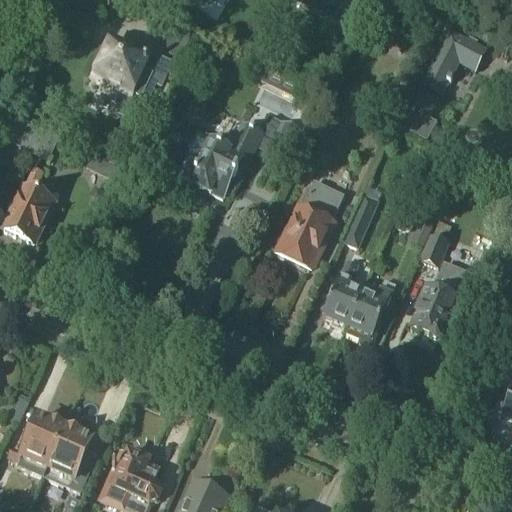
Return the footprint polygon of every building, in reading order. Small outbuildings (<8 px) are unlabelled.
[(408,9),(386,0),(379,0),(374,12),(401,24),(408,9)] [(458,67),(474,75),(485,54),(448,35),(420,89),(441,101),(458,67)] [(115,48),(98,84),(129,99),(119,119),(144,131),(154,110),(149,107),(158,89),(163,91),(172,71),(152,62),(150,66),(115,48)] [(267,75),(261,87),(292,101),(297,89),(267,75)] [(182,158),(191,162),(181,184),(222,205),(230,189),(236,192),(245,175),(256,154),(264,158),(288,170),(304,137),(279,125),(270,144),(247,132),(242,144),(236,154),(213,142),(193,133),(182,158)] [(33,176),(24,193),(3,236),(32,251),(54,206),(34,196),(43,179),(33,176)] [(278,258),(311,273),(333,227),(332,227),(342,205),(313,191),(302,215),(300,214),(278,258)] [(357,254),(378,207),(363,201),(342,248),(357,254)] [(418,266),(434,229),(420,223),(405,261),(418,266)] [(432,242),(430,241),(419,267),(438,275),(450,248),(444,245),(450,232),(439,227),(432,242)] [(347,266),(343,274),(322,324),(346,334),(365,290),(363,294),(363,293),(361,298),(348,292),(354,278),(357,271),(347,266)] [(367,353),(369,351),(369,350),(370,349),(395,292),(384,287),(379,297),(365,290),(346,334),(348,335),(346,339),(359,345),(358,346),(358,347),(358,348),(358,349),(359,350),(359,351),(360,352),(361,352),(362,353),(363,353),(364,353),(365,353),(367,353)] [(411,335),(430,343),(432,348),(435,349),(439,348),(441,344),(438,339),(454,304),(427,293),(417,315),(420,316),(411,335)] [(511,360),(508,359),(497,389),(511,396),(502,420),(511,424),(511,360)] [(8,465),(18,469),(16,473),(42,484),(68,428),(51,420),(48,427),(38,423),(22,460),(12,455),(8,465)] [(69,504),(65,511),(79,511),(90,489),(76,483),(92,446),(82,442),(85,435),(68,428),(42,484),(69,496),(69,504)] [(109,495),(145,510),(143,511),(154,511),(156,510),(160,500),(157,492),(152,491),(158,477),(148,472),(149,468),(144,466),(143,460),(137,457),(133,461),(121,456),(106,491),(110,492),(109,495)] [(221,511),(227,501),(195,487),(183,511),(221,511)]
